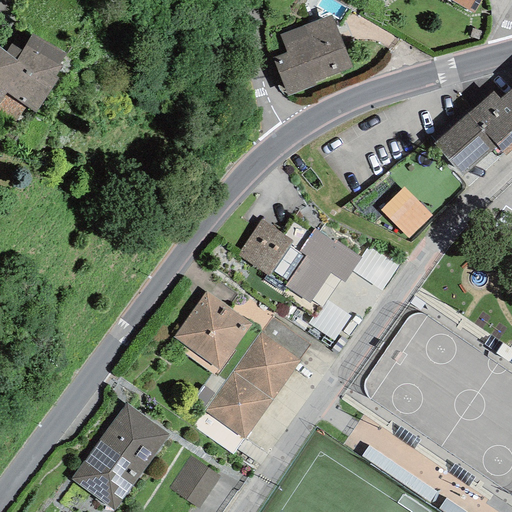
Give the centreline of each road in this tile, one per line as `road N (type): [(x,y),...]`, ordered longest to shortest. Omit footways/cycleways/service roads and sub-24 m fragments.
road 1 (residential): [(0,497),(214,209),(288,134)]
road 2 (residential): [(511,162),(450,222),(247,511)]
road 3 (residential): [(288,134),(372,90),(511,50)]
road 4 (residential): [(257,0),(266,94),(288,134)]
